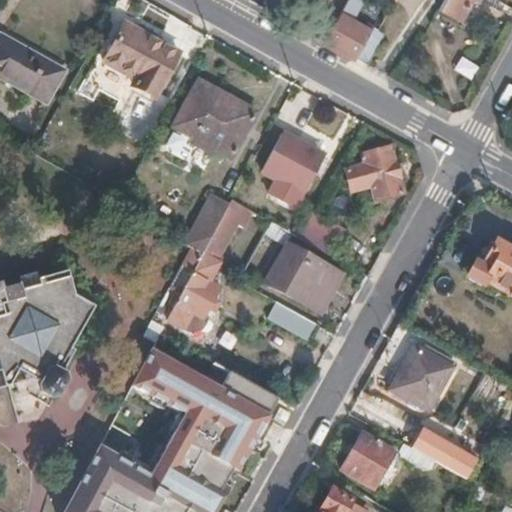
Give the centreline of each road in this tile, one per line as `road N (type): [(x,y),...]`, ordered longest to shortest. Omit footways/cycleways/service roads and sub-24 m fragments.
road 1 (residential): [(264,511),(465,152)]
road 2 (residential): [(465,152),(193,0)]
